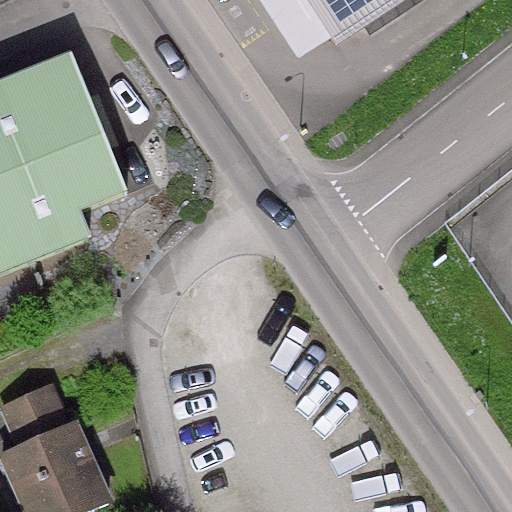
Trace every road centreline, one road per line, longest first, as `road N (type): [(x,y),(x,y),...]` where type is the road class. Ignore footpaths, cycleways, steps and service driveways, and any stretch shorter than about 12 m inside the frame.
road 1 (tertiary): [(146,0),(495,511)]
road 2 (unknown): [(391,0),(217,105)]
